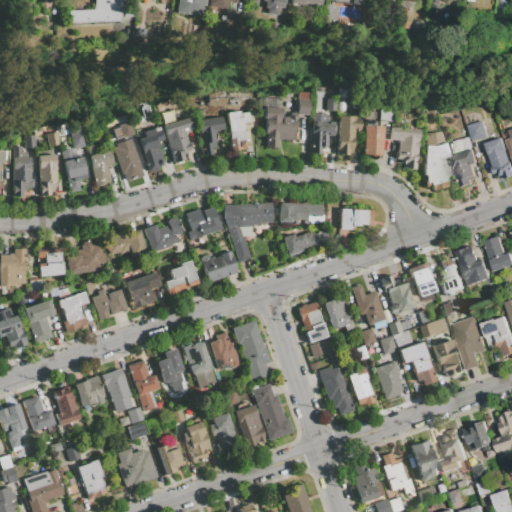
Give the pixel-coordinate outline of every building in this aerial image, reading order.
[(121,0),(119,21),(91,17),(93,0),(121,0)] [(204,0),(202,16),(175,12),(176,0),(204,0)] [(237,0),(237,2),(227,0),(226,9),(208,6),(208,0),(237,0)] [(264,8),(265,0),(283,0),(283,8),(277,7),(276,15),(266,14),(266,8),(264,8)] [(429,22),(432,0),(441,0),(440,6),(444,7),(441,24),(429,22)] [(326,4),(336,5),(333,23),(323,22),(326,4)] [(338,7),(359,10),(358,19),(337,16),(338,7)] [(411,9),(408,29),(395,27),(398,7),(411,9)] [(225,12),(242,15),(240,28),(223,25),(225,12)] [(421,19),(428,20),(426,34),(410,32),(411,22),(421,23),(421,19)] [(134,28),(144,29),(143,37),(133,36),(134,28)] [(336,88),(344,89),(344,98),(335,97),(336,88)] [(324,98),(335,98),(334,112),(324,111),(324,98)] [(295,106),(307,107),(307,115),(295,114),(295,106)] [(378,108),(391,108),(390,121),(377,121),(378,108)] [(224,112),(237,110),(238,113),(246,112),(248,124),(243,125),(245,140),(244,140),(245,148),(231,150),(229,139),(228,139),(224,112)] [(292,126),(291,140),(277,139),(276,147),(264,147),(264,133),(263,133),(263,124),(262,124),(262,112),(279,113),(279,118),(286,118),(286,125),(292,126)] [(310,113),(325,113),(324,122),(333,122),(333,136),(326,136),(325,145),(323,145),(323,148),(319,147),(319,153),(309,153),(310,113)] [(287,115),(296,115),(295,123),(287,122),(287,115)] [(337,115),(352,116),(352,119),(358,119),(358,131),(351,131),(350,154),(336,154),(337,115)] [(161,126),(188,117),(191,126),(183,128),(189,148),(186,149),(187,154),(182,155),(183,159),(173,162),(161,126)] [(196,120),(219,117),(221,129),(214,130),(214,131),(214,132),(213,133),(215,146),(210,147),(211,153),(201,155),(196,120)] [(362,120),(374,120),(374,124),(375,124),(375,126),(381,126),(381,133),(380,133),(380,150),(379,150),(378,156),(361,155),(362,120)] [(111,130),(119,127),(118,125),(127,121),(132,134),(123,137),(122,136),(114,139),(111,130)] [(467,126),(482,121),(487,137),(472,142),(467,126)] [(162,162),(162,163),(161,165),(160,166),(159,166),(157,167),(147,171),(136,140),(142,138),(140,132),(159,126),(163,139),(155,141),(162,161),(162,162)] [(418,130),(414,169),(402,168),(402,163),(398,163),(398,159),(395,159),(397,137),(388,136),(389,127),(418,130)] [(424,133),(422,175),(425,175),(424,180),(425,183),(428,182),(430,191),(446,186),(437,159),(447,156),(440,131),(424,133)] [(43,134),(55,132),(57,144),(45,146),(43,134)] [(21,136),(33,135),(34,146),(23,148),(21,136)] [(460,141),(469,138),(473,151),(464,154),(460,141)] [(485,144),(501,138),(511,170),(511,176),(504,180),(503,176),(498,177),(497,173),(493,175),(491,168),(493,168),(485,144)] [(142,175),(125,182),(122,173),(120,174),(110,148),(114,147),(113,144),(129,139),(142,175)] [(464,154),(452,157),(447,143),(460,139),(460,141),(464,154)] [(85,146),(97,143),(99,153),(109,150),(112,164),(105,165),(109,181),(94,184),(85,146)] [(10,146),(20,146),(20,151),(25,151),(25,158),(28,158),(28,167),(29,167),(29,180),(32,180),(32,187),(25,188),(25,191),(22,191),(22,196),(11,196),(10,146)] [(86,177),(78,178),(80,189),(68,192),(59,150),(70,148),(73,159),(81,157),(86,177)] [(473,151),(477,163),(471,165),(475,176),(472,177),(472,179),(469,180),(471,185),(461,188),(458,179),(457,179),(451,158),(452,157),(464,154),(473,151)] [(36,156),(53,155),(55,179),(58,179),(59,191),(49,191),(50,194),(39,195),(36,156)] [(238,226),(249,257),(237,262),(222,220),(221,205),(249,203),(249,204),(259,204),(259,203),(269,202),(270,222),(258,222),(258,224),(251,224),(251,225),(238,226)] [(278,202),(301,204),(301,202),(307,203),(307,204),(320,205),(320,216),(305,216),(305,220),(295,219),(295,220),(289,220),(289,222),(277,221),(278,202)] [(211,207),(219,228),(187,240),(185,232),(190,231),(183,213),(197,208),(198,211),(211,207)] [(338,208),(371,210),(370,225),(357,224),(357,226),(349,226),(349,229),(338,229),(338,208)] [(141,229),(154,224),(155,228),(166,224),(165,221),(167,220),(167,219),(171,217),(172,218),(175,217),(180,232),(174,235),(177,242),(149,252),(141,229)] [(280,238),(291,234),(292,236),(309,230),(310,233),(324,228),(329,241),(297,253),(296,251),(286,255),(280,238)] [(139,229),(146,257),(130,261),(128,251),(109,256),(105,238),(139,229)] [(511,265),(494,272),(483,242),(498,237),(505,255),(510,253),(511,259),(511,265)] [(92,244),(92,246),(99,245),(100,252),(102,252),(103,262),(97,263),(98,266),(91,267),(91,271),(66,274),(64,257),(75,256),(74,250),(79,249),(79,245),(80,245),(81,243),(82,242),(83,240),(85,240),(87,240),(89,241),(91,242),(92,244)] [(62,274),(37,276),(34,246),(48,245),(48,248),(60,247),(62,274)] [(455,252),(465,249),(464,248),(469,247),(472,246),(477,260),(482,259),(489,279),(467,287),(455,252)] [(0,286),(15,286),(15,284),(24,284),(24,249),(12,249),(12,258),(9,258),(9,255),(0,255),(0,286)] [(197,258),(207,254),(207,257),(212,256),(212,258),(219,256),(218,254),(228,251),(231,259),(232,259),(237,271),(206,282),(197,258)] [(437,258),(452,253),(464,289),(454,292),(454,294),(450,295),(449,294),(442,296),(437,284),(443,282),(441,274),(442,274),(437,258)] [(167,270),(178,266),(177,264),(188,260),(191,267),(193,266),(194,270),(193,271),(197,283),(167,293),(163,282),(170,279),(167,270)] [(434,291),(415,298),(405,269),(415,266),(414,265),(424,261),(434,291)] [(153,272),(158,285),(150,288),(154,300),(144,303),(144,304),(131,308),(122,282),(153,272)] [(412,308),(389,315),(387,307),(390,306),(385,289),(383,290),(379,280),(381,279),(381,278),(389,275),(392,282),(402,278),(412,308)] [(28,280),(39,279),(41,290),(29,291),(28,280)] [(90,292),(86,293),(83,284),(93,281),(94,285),(90,292)] [(373,291),(383,319),(366,325),(362,314),(358,315),(349,288),(359,284),(363,295),(373,291)] [(47,288),(55,287),(57,295),(49,296),(47,288)] [(125,308),(107,314),(108,317),(98,320),(96,314),(95,314),(89,297),(96,295),(95,291),(102,288),(103,291),(104,290),(104,292),(106,292),(106,293),(118,289),(125,308)] [(55,301),(83,291),(87,303),(77,306),(80,314),(82,314),(85,324),(67,330),(60,308),(57,309),(55,301)] [(330,329),(321,303),(328,300),(327,297),(337,293),(342,306),(345,305),(352,328),(343,331),(342,325),(330,329)] [(451,301),(458,299),(462,310),(455,313),(451,301)] [(21,308),(48,300),(53,314),(43,317),(50,337),(32,343),(21,308)] [(511,329),(503,303),(511,300),(511,329)] [(306,343),(295,308),(299,306),(299,305),(304,303),(304,304),(314,301),(326,336),(306,343)] [(455,313),(444,316),(441,305),(451,301),(455,313)] [(0,310),(9,307),(11,316),(16,315),(23,336),(23,335),(25,341),(24,341),(25,344),(13,348),(12,345),(8,346),(3,333),(0,333),(0,310)] [(416,312),(424,310),(427,321),(420,323),(416,312)] [(450,325),(474,317),(485,351),(475,355),(479,366),(465,371),(450,325)] [(504,317),(511,342),(511,354),(501,358),(498,347),(496,347),(496,346),(489,349),(480,324),(494,319),(494,321),(504,317)] [(428,322),(442,318),(445,330),(432,335),(428,322)] [(397,323),(407,319),(410,327),(400,330),(397,323)] [(230,328),(253,320),(262,348),(263,348),(268,362),(264,363),(268,376),(249,382),(230,328)] [(390,336),(386,324),(396,320),(397,323),(400,330),(400,332),(390,336)] [(432,335),(421,338),(417,326),(428,322),(432,335)] [(360,331),(369,327),(374,341),(365,344),(360,331)] [(390,336),(400,332),(407,330),(410,342),(394,347),(390,336)] [(228,343),(230,342),(238,365),(229,368),(228,366),(216,370),(207,342),(214,340),(213,335),(224,332),(228,343)] [(377,340),(390,336),(394,347),(395,350),(382,354),(377,340)] [(441,372),(440,370),(438,371),(430,345),(451,338),(461,368),(462,367),(464,373),(451,378),(450,375),(448,376),(446,376),(444,375),(442,374),(441,372)] [(421,341),(431,371),(433,370),(436,380),(422,385),(420,379),(416,380),(410,360),(401,363),(397,349),(421,341)] [(200,342),(209,367),(192,373),(189,374),(185,361),(183,362),(180,355),(183,354),(180,346),(189,342),(190,345),(200,342)] [(307,345),(316,342),(320,354),(311,357),(307,345)] [(353,348),(365,344),(369,356),(357,360),(353,348)] [(154,361),(163,358),(161,352),(174,348),(181,369),(177,371),(184,389),(172,393),(168,381),(161,383),(154,361)] [(126,365),(142,360),(147,377),(153,375),(157,388),(147,392),(153,408),(142,412),(126,365)] [(372,367),(393,360),(398,375),(396,375),(401,389),(397,390),(398,395),(393,396),(393,397),(388,399),(387,398),(383,400),(372,367)] [(316,371),(330,366),(331,368),(337,366),(352,410),(338,415),(335,408),(332,409),(328,396),(325,397),(316,371)] [(209,367),(214,382),(197,388),(192,373),(209,367)] [(374,401),(357,407),(345,373),(363,367),(374,401)] [(111,402),(110,402),(101,375),(119,369),(128,396),(127,396),(130,406),(114,411),(111,402)] [(96,376),(103,396),(101,397),(103,402),(92,406),(91,403),(80,407),(73,384),(84,381),(84,380),(96,376)] [(267,440),(250,390),(268,384),(272,396),(275,395),(283,419),(286,418),(291,432),(267,440)] [(72,401),(78,419),(65,423),(57,426),(53,414),(59,412),(52,392),(67,387),(70,395),(71,394),(73,400),(72,401)] [(237,402),(226,406),(222,396),(234,392),(237,402)] [(21,401),(37,396),(42,412),(48,410),(53,424),(31,431),(21,401)] [(22,444),(10,449),(5,435),(3,435),(0,427),(0,408),(16,403),(25,428),(18,430),(22,444)] [(232,411),(234,411),(252,404),(260,427),(261,427),(264,436),(263,436),(264,439),(251,443),(252,444),(245,447),(243,441),(244,441),(238,423),(237,423),(232,411)] [(126,411),(138,407),(142,420),(130,424),(126,411)] [(183,420),(173,423),(169,412),(179,409),(183,420)] [(511,414),(511,449),(497,454),(493,441),(502,438),(498,424),(500,423),(498,418),(502,417),(502,414),(511,411),(511,414)] [(212,423),(210,418),(226,413),(235,439),(219,444),(215,434),(211,436),(208,425),(212,423)] [(114,419),(125,416),(128,425),(117,428),(114,419)] [(190,454),(188,454),(181,433),(185,432),(184,427),(200,421),(209,447),(203,449),(206,457),(201,458),(202,460),(193,463),(190,454)] [(130,439),(125,428),(142,422),(146,434),(130,439)] [(493,448),(484,451),(483,448),(478,450),(476,443),(468,446),(463,431),(468,429),(468,426),(473,424),(474,426),(479,424),(480,426),(484,425),(493,448)] [(443,474),(439,462),(447,459),(441,441),(445,433),(456,429),(464,454),(466,454),(468,460),(461,462),(462,467),(443,474)] [(184,465),(179,467),(180,470),(165,475),(155,448),(164,445),(163,442),(174,438),(177,448),(176,448),(180,460),(182,459),(184,465)] [(420,481),(408,446),(426,440),(430,451),(432,451),(440,474),(420,481)] [(58,442),(61,449),(51,453),(48,445),(58,442)] [(64,449),(75,446),(79,457),(68,461),(64,449)] [(142,453),(147,451),(155,477),(125,487),(124,484),(123,485),(116,464),(118,463),(115,453),(128,448),(130,453),(141,449),(142,453)] [(486,453),(494,450),(496,456),(488,459),(486,453)] [(403,494),(401,487),(389,491),(381,466),(383,466),(379,456),(390,452),(392,460),(397,458),(404,479),(408,477),(413,491),(403,494)] [(0,466),(1,470),(11,466),(7,455),(0,457),(0,466)] [(468,461),(475,458),(477,465),(470,467),(468,461)] [(80,476),(78,477),(75,467),(88,463),(88,462),(95,459),(101,477),(99,477),(105,493),(87,499),(80,476)] [(359,503),(350,477),(355,475),(354,473),(353,473),(352,469),(353,469),(352,466),(362,462),(364,470),(371,467),(372,469),(373,469),(375,475),(374,476),(376,481),(378,481),(383,494),(359,503)] [(472,473),(470,469),(483,464),(485,469),(472,473)] [(11,466),(15,478),(16,480),(7,483),(6,481),(3,482),(0,473),(0,470),(1,470),(11,466)] [(43,504),(45,511),(30,511),(26,501),(29,500),(22,479),(45,471),(45,472),(54,469),(62,494),(46,500),(47,502),(43,504)] [(476,484),(472,473),(485,469),(488,480),(486,481),(476,484)] [(459,490),(457,483),(466,480),(469,486),(459,490)] [(486,481),(491,495),(481,498),(476,484),(486,481)] [(287,511),(280,490),(300,483),(310,511),(287,511)] [(0,511),(0,488),(8,486),(10,492),(13,491),(15,499),(9,500),(10,502),(13,501),(15,508),(13,508),(14,511),(0,511)] [(415,491),(431,486),(435,497),(419,503),(415,491)] [(448,494),(459,490),(463,501),(452,505),(448,494)] [(495,511),(490,496),(508,490),(511,503),(511,511),(495,511)] [(390,511),(387,500),(397,497),(402,509),(393,511),(390,511)] [(390,511),(375,511),(372,503),(386,498),(387,500),(390,511)] [(235,511),(252,511),(249,503),(234,508),(235,511)]
